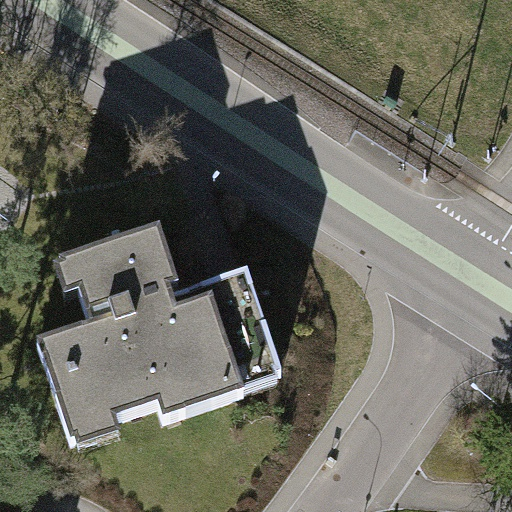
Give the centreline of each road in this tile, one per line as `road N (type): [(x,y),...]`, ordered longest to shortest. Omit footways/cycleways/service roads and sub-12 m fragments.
road 1 (secondary): [(478,281),(52,0)]
road 2 (residential): [(309,511),(478,281)]
road 3 (unknown): [(314,505),(511,506)]
